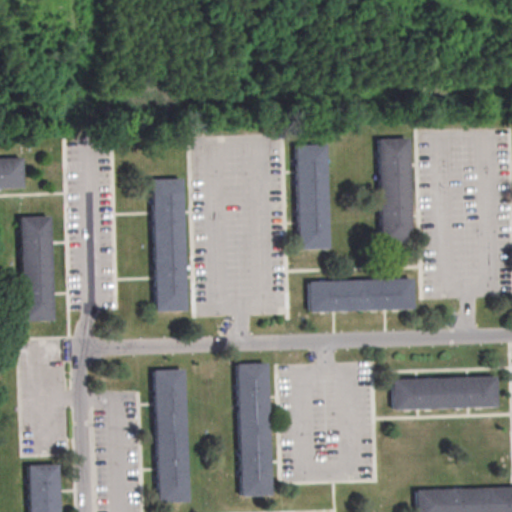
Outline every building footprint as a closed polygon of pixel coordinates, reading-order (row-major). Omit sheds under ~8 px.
[(404,138),(408,241),(378,243),(374,139),(404,138)] [(321,144),(325,248),(295,249),(291,145),(321,144)] [(0,157),(18,157),(19,188),(0,188),(0,157)] [(178,177),(183,309),(153,310),(149,178),(178,177)] [(46,215),(50,319),(20,320),(16,216),(46,215)] [(305,281),(410,278),(410,309),(305,311),(305,281)] [(234,365),(239,498),(269,497),(265,364),(234,365)] [(151,372),(155,505),(186,504),(181,371),(151,372)] [(388,378),(493,376),(494,406),(389,409),(388,378)] [(24,467),(25,511),(56,511),(55,465),(24,467)] [(412,511),(412,489),(511,486),(511,511),(412,511)]
